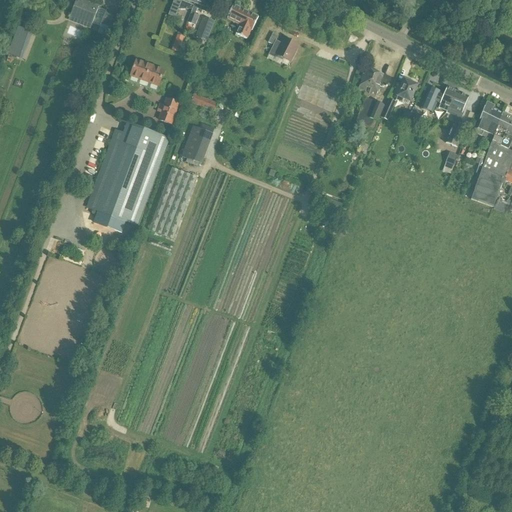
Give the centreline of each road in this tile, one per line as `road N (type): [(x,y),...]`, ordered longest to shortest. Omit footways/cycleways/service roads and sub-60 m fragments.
road 1 (track): [(373,29),(306,201),(212,163),(206,168),(111,428),(206,457),(256,328)]
road 2 (tertiary): [(511,99),(315,0)]
road 3 (track): [(256,328),(306,201)]
